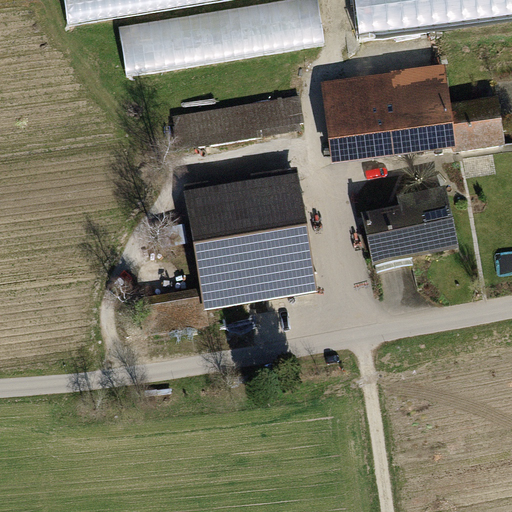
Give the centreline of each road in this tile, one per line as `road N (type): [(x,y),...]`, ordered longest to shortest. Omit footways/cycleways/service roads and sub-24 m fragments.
road 1 (track): [(120,373),(110,290),(148,214),(198,169),(318,146),(342,286),(367,335)]
road 2 (unclassified): [(0,382),(148,371),(511,308)]
road 3 (track): [(390,511),(367,335)]
road 4 (track): [(318,146),(311,83),(345,51),(337,0)]
